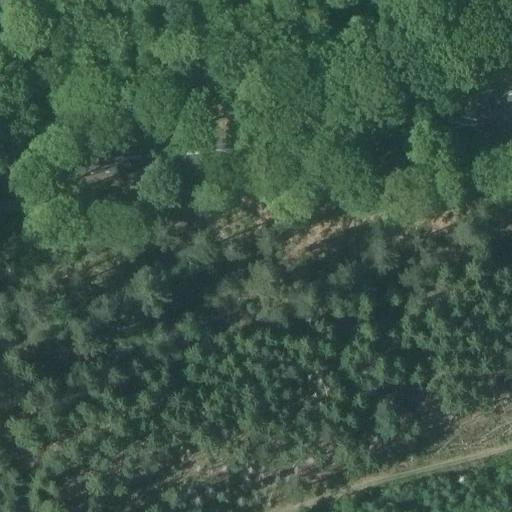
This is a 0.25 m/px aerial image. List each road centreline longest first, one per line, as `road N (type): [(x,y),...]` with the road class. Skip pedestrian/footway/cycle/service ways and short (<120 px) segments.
road 1 (primary): [(0,166),(362,137)]
road 2 (primary): [(362,137),(498,124)]
road 3 (primary): [(493,105),(362,137)]
